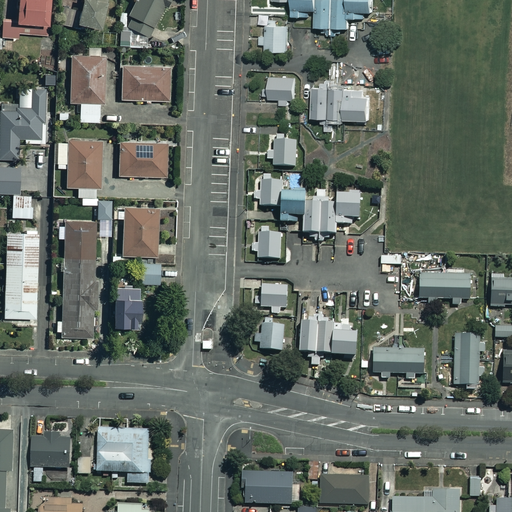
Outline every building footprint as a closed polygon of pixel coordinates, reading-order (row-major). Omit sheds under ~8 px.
[(47,0),(14,0),(13,21),(2,20),(0,38),(16,39),(16,33),(44,36),(47,0)] [(104,0),(80,0),(77,12),(63,9),(60,24),(72,27),(73,24),(97,30),(104,0)] [(164,0),(135,0),(124,27),(148,38),(164,0)] [(369,12),(369,0),(273,0),(273,1),(292,1),(292,17),(310,17),(310,11),(316,11),(315,27),(326,28),(326,34),(334,34),(334,28),(350,28),(350,18),(366,19),(366,12),(369,12)] [(288,27),(266,27),(267,52),(288,52),(288,27)] [(313,31),(305,32),(305,45),(314,44),(313,31)] [(160,52),(150,52),(150,65),(161,65),(160,52)] [(103,57),(69,56),(68,103),(77,104),(77,122),(98,123),(99,103),(102,103),(103,57)] [(167,68),(120,68),(120,100),(167,101),(167,68)] [(294,78),(270,77),(269,99),(282,99),(282,105),(289,106),(289,100),(294,100),(294,78)] [(363,87),(312,87),(312,118),(322,118),(322,124),(325,124),(325,132),(334,132),(334,125),(337,125),(337,121),(368,121),(368,94),(363,94),(363,87)] [(43,143),(42,91),(28,91),(29,109),(0,109),(0,159),(16,159),(16,144),(43,143)] [(298,142),(270,141),(269,166),(298,167),(298,142)] [(99,142),(56,142),(56,169),(65,169),(65,188),(76,188),(76,197),(87,197),(88,205),(94,205),(94,188),(99,188),(99,142)] [(165,145),(118,143),(117,176),(164,178),(165,145)] [(50,152),(28,151),(28,167),(21,167),(21,188),(50,188),(50,152)] [(17,168),(0,167),(0,193),(17,194),(17,168)] [(277,175),(264,175),(264,191),(256,191),(256,199),(262,199),(262,206),(281,206),(280,222),(303,222),(303,233),(336,233),(336,224),(347,224),(348,218),(359,218),(359,195),(335,194),(335,202),(308,202),(308,193),(286,193),(286,180),(277,180),(277,175)] [(30,196),(10,197),(11,218),(30,218),(30,196)] [(110,201),(96,201),(96,219),(111,219),(110,201)] [(162,264),(174,264),(175,245),(160,245),(161,218),(158,218),(158,209),(123,209),(123,224),(120,224),(120,257),(154,257),(154,264),(162,264)] [(59,333),(59,337),(90,339),(91,311),(93,311),(95,282),(91,281),(94,223),(64,222),(60,307),(55,306),(54,333),(59,333)] [(34,319),(36,233),(4,232),(3,318),(34,319)] [(283,235),(261,235),(261,246),(255,246),(255,252),(260,252),(260,259),(283,260),(283,235)] [(154,264),(138,263),(138,284),(161,285),(162,264),(154,264)] [(471,275),(419,274),(419,300),(428,300),(428,306),(441,306),(441,300),(455,300),(455,306),(462,307),(462,300),(470,301),(471,275)] [(511,277),(491,277),(490,309),(503,309),(503,307),(511,307),(511,277)] [(289,286),(264,285),(262,307),(273,307),(272,314),(281,314),(281,307),(288,308),(289,286)] [(139,291),(114,290),(112,328),(138,329),(139,291)] [(270,320),(254,319),(253,342),(259,342),(259,349),(282,351),(283,326),(270,325),(270,320)] [(301,353),(313,354),(312,366),(323,367),(323,354),(356,357),(358,333),(354,333),(354,326),(303,323),(301,353)] [(511,326),(494,326),(493,338),(511,338),(511,326)] [(478,385),(478,377),(484,377),(484,367),(478,367),(478,352),(484,352),(484,344),(478,344),(478,332),(453,332),(452,384),(478,385)] [(425,349),(376,348),(375,372),(383,373),(382,378),(392,379),(393,374),(406,374),(406,379),(417,380),(417,375),(424,375),(425,349)] [(511,358),(503,359),(504,380),(511,379),(511,358)] [(147,429),(95,429),(95,472),(126,472),(126,483),(147,483),(147,429)] [(0,511),(6,511),(7,509),(2,509),(2,472),(8,472),(9,431),(0,430),(0,511)] [(29,434),(30,482),(42,481),(42,468),(67,467),(67,434),(29,434)] [(89,458),(80,458),(81,474),(91,473),(89,458)] [(289,473),(242,472),(241,503),(289,504),(289,473)] [(368,477),(317,476),(317,503),(367,504),(368,477)] [(478,479),(469,480),(469,496),(478,496),(478,479)] [(458,511),(458,490),(426,490),(426,498),(391,498),(390,511),(458,511)] [(511,511),(511,499),(493,499),(493,505),(488,504),(487,511),(511,511)] [(98,511),(99,503),(35,502),(35,511),(98,511)] [(151,511),(152,505),(116,503),(115,511),(151,511)]
